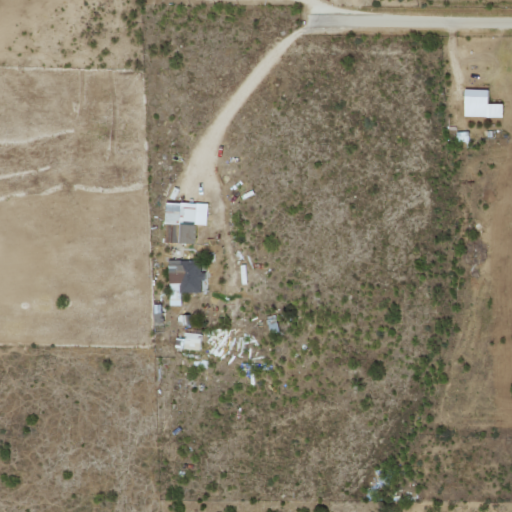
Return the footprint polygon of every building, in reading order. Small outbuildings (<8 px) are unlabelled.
[(463,117),(501,118),(501,104),(486,103),(487,90),(463,89),(463,117)] [(467,132),(456,132),(456,141),(468,141),(467,132)] [(207,203),(165,202),(163,243),(193,244),(193,225),(206,225),(207,203)] [(180,305),(180,293),(200,293),(201,281),(205,281),(205,272),(200,272),(200,260),(168,260),(168,305),(180,305)] [(183,338),(175,337),(174,348),(199,350),(201,334),(184,332),(183,338)]
